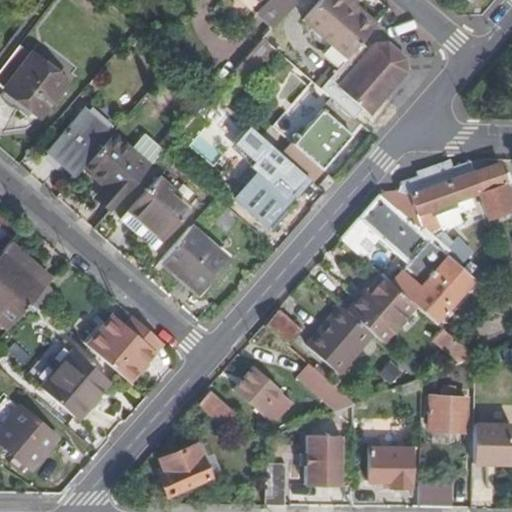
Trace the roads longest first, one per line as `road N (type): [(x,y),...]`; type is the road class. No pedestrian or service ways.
road 1 (residential): [(403,136),(204,360)]
road 2 (residential): [(0,177),(204,360)]
road 3 (residential): [(204,360),(70,511)]
